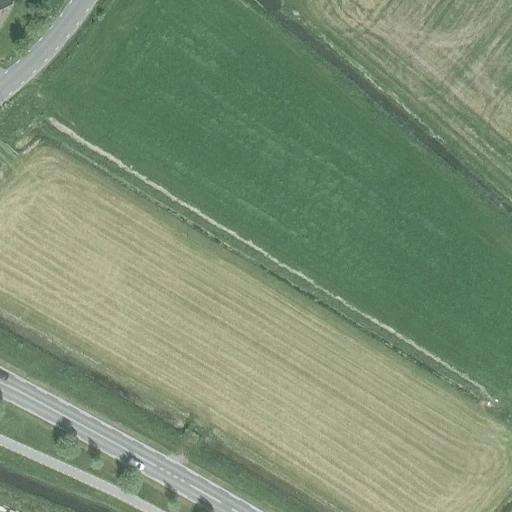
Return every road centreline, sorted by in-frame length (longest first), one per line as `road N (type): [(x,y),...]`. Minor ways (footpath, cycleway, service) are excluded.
road 1 (primary): [(226,511),(0,382)]
road 2 (tertiary): [(0,90),(84,0)]
